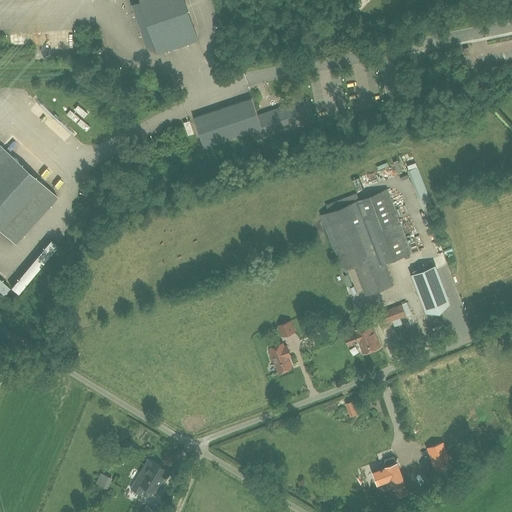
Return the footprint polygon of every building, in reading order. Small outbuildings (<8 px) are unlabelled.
[(199,40),(185,0),(141,0),(142,3),(133,6),(132,6),(146,47),(146,46),(146,47),(156,44),(159,54),(199,40)] [(252,98),(194,117),(204,147),(258,129),(262,139),(311,123),(304,100),(258,115),(252,98)] [(0,142),(0,226),(16,241),(58,195),(0,142)] [(384,262),(397,256),(411,251),(387,189),(322,215),(338,256),(343,272),(356,267),(366,294),(392,284),(384,262)] [(428,311),(435,305),(437,304),(440,312),(441,312),(449,302),(435,266),(436,269),(426,273),(425,270),(413,274),(427,311),(428,311)] [(405,315),(402,305),(377,314),(381,324),(405,315)] [(284,323),(279,325),(283,335),(288,334),(294,331),(290,320),(284,323)] [(347,332),(345,333),(349,344),(359,341),(363,352),(380,346),(372,323),(365,325),(364,323),(346,330),(347,332)] [(400,332),(407,350),(424,343),(417,325),(400,332)] [(283,342),(270,347),(271,351),(270,351),(274,364),(276,363),(279,372),(292,367),(287,352),(289,351),(287,345),(284,346),(283,342)] [(345,403),(350,416),(357,414),(353,401),(345,403)] [(338,407),(336,402),(325,406),(327,412),(338,407)] [(443,442),(428,447),(436,471),(451,465),(443,442)] [(387,466),(374,471),(378,483),(386,480),(389,489),(394,487),(397,496),(408,492),(404,483),(397,462),(394,455),(384,459),(387,466),(386,466),(387,466)] [(136,480),(131,488),(142,495),(147,487),(156,493),(162,483),(163,484),(166,479),(165,478),(170,470),(151,459),(148,465),(145,464),(141,472),(136,480)] [(112,478),(102,472),(98,481),(108,486),(112,478)]
